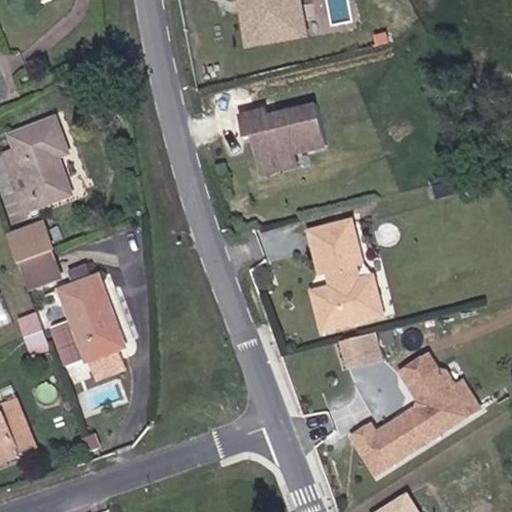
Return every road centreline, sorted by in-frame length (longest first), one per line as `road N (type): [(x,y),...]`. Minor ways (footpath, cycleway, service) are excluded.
road 1 (tertiary): [(154,0),(206,221),(282,419)]
road 2 (residential): [(26,511),(282,419)]
